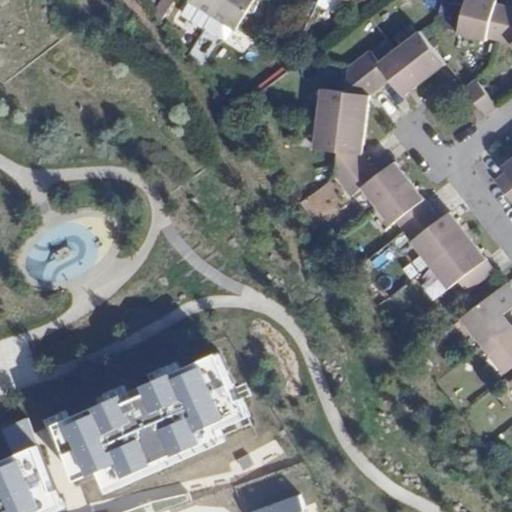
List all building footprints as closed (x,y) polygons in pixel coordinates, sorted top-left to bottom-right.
[(214,15),(223,0),(191,0),(191,1),(214,15)] [(223,0),(214,15),(234,27),(237,29),(255,0),(223,0)] [(349,1),(347,0),(320,0),(319,3),(341,15),(349,1)] [(458,28),(465,3),(451,0),(449,0),(443,24),(458,28)] [(511,40),(511,6),(496,3),(495,0),(465,0),(465,3),(458,28),(457,31),(487,39),(488,34),(511,40)] [(214,15),(191,1),(183,13),(206,28),(207,26),(214,15)] [(227,39),(234,27),(214,15),(207,26),(227,39)] [(422,28),(378,60),(369,49),(347,65),(345,89),(324,88),(316,149),(338,151),(334,175),(352,196),(365,188),(392,225),(398,220),(419,248),(431,264),(449,288),(459,280),(468,291),(496,270),(451,211),(441,218),(396,161),(380,172),(364,152),(372,93),(393,79),(405,95),(449,63),(422,28)] [(477,78),(466,86),(488,116),(500,107),(477,78)] [(511,157),(503,164),(509,172),(497,181),(511,200),(511,157)] [(431,264),(419,248),(404,260),(416,275),(431,264)] [(511,286),(508,282),(464,315),(486,344),(511,324),(503,313),(511,306),(511,286)] [(511,325),(511,324),(486,344),(510,375),(511,373),(511,325)] [(220,352),(58,423),(79,479),(104,468),(111,483),(130,475),(157,463),(179,454),(225,434),(219,422),(245,410),(220,352)] [(251,422),(245,410),(219,422),(225,434),(251,422)] [(0,464),(0,511),(39,511),(62,503),(29,417),(4,428),(16,458),(0,464)] [(179,454),(157,463),(160,471),(182,461),(179,454)] [(249,454),(238,460),(244,471),(255,465),(249,454)] [(130,475),(111,483),(115,490),(133,482),(130,475)] [(164,511),(193,502),(189,491),(153,499),(117,511),(164,511)] [(306,511),(300,494),(254,510),(254,511),(306,511)]
